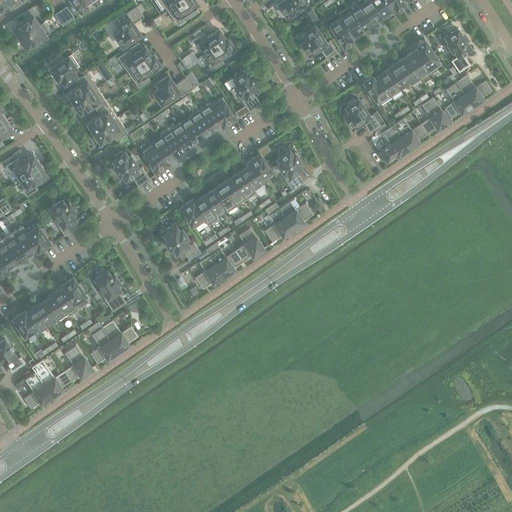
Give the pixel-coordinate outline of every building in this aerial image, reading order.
[(0,0),(0,8),(7,4),(11,9),(21,2),(20,0),(0,0)] [(160,0),(167,9),(180,0),(160,0)] [(195,0),(180,0),(167,9),(177,24),(189,17),(186,12),(192,8),(192,7),(197,3),(195,0)] [(279,5),(280,6),(278,7),(282,13),(284,12),(285,13),(285,12),(286,15),(292,11),(293,12),(301,7),(300,5),(306,1),(305,0),(282,0),(278,3),(280,5),(279,5)] [(363,27),(372,21),(358,0),(355,0),(348,5),(363,27)] [(358,0),(372,21),(382,15),(372,0),(358,0)] [(372,0),(382,15),(391,8),(385,0),(372,0)] [(404,3),(402,0),(385,0),(391,8),(395,6),(396,8),(404,3)] [(123,45),(140,33),(133,23),(144,15),(141,12),(137,5),(125,13),(128,17),(117,24),(120,29),(115,33),(116,35),(116,36),(114,37),(119,44),(121,42),(121,43),(123,45)] [(348,5),(339,11),(354,34),(363,27),(348,5)] [(13,27),(16,32),(15,33),(19,38),(43,21),(39,24),(33,15),(37,12),(33,6),(22,14),(26,19),(13,27)] [(73,17),(66,6),(61,10),(68,20),(73,17)] [(55,13),(62,24),(68,20),(61,10),(55,13)] [(352,38),(350,36),(354,34),(339,11),(338,12),(341,16),(330,23),(344,44),(352,38)] [(153,19),(148,22),(153,28),(158,25),(153,19)] [(26,47),(50,31),(43,21),(19,38),(22,43),(23,43),(26,47)] [(301,42),(309,54),(319,47),(326,58),(337,51),(329,40),(326,42),(315,25),(313,26),(312,26),(312,27),(310,25),(304,29),(305,31),(305,32),(303,33),(306,39),(301,42)] [(453,50),(454,49),(458,55),(451,60),(459,71),(470,64),(463,53),(471,47),(457,28),(455,29),(454,29),(453,27),(446,32),(448,34),(447,34),(445,36),(449,41),(447,42),(453,50)] [(195,45),(197,44),(204,53),(227,37),(225,38),(219,29),(213,32),(206,36),(203,31),(201,33),(195,37),(191,39),(195,45)] [(227,52),(234,47),(227,37),(204,53),(210,63),(208,64),(212,70),(224,62),(221,57),(227,53),(227,52)] [(417,45),(418,47),(415,49),(430,71),(441,64),(425,39),(417,45)] [(129,48),(117,56),(128,72),(153,54),(151,55),(145,46),(139,49),(132,53),(129,48)] [(420,78),(430,71),(415,49),(405,56),(420,78)] [(52,70),(51,70),(52,71),(56,76),(55,76),(56,77),(58,79),(61,77),(65,83),(77,75),(73,69),(79,65),(71,53),(65,58),(63,55),(54,60),(56,63),(50,67),(52,70)] [(153,69),(160,64),(153,54),(128,72),(138,87),(150,79),(147,74),(153,70),(153,69)] [(411,84),(420,78),(405,56),(396,62),(411,84)] [(410,85),(411,84),(396,62),(386,68),(400,89),(409,83),(410,85)] [(391,95),(400,89),(386,68),(377,75),(391,95)] [(260,103),(253,92),(258,89),(254,83),(257,82),(251,73),(249,75),(245,70),(243,71),(242,69),(234,74),(235,77),(233,78),(237,83),(235,85),(240,93),(243,91),(246,96),(242,99),(249,110),(260,103)] [(70,98),(71,98),(74,102),(97,87),(87,71),(75,79),(79,85),(78,85),(74,88),(67,93),(70,97),(69,97),(70,98)] [(466,73),(457,80),(456,80),(472,104),(482,97),(482,96),(492,89),(485,79),(475,86),(466,73)] [(155,94),(156,94),(154,96),(158,102),(160,101),(161,101),(162,103),(179,92),(181,95),(190,89),(192,88),(185,77),(175,84),(168,75),(156,82),(160,88),(154,91),(155,94)] [(211,85),(215,82),(211,75),(207,78),(211,85)] [(389,93),(390,95),(391,95),(377,75),(373,77),(372,75),(364,80),(378,101),(389,93)] [(461,111),(472,104),(456,80),(453,82),(445,87),(454,100),(444,107),(451,117),(461,110),(461,111)] [(96,109),(107,102),(97,87),(74,102),(77,107),(76,107),(77,108),(80,112),(88,108),(92,105),(92,104),(96,109)] [(182,103),(188,98),(186,95),(179,99),(182,103)] [(432,96),(422,103),(430,116),(421,122),(428,133),(437,126),(438,127),(449,120),(432,96)] [(211,104),(209,101),(208,102),(224,125),(235,117),(222,97),(211,104)] [(376,110),(373,113),(369,115),(358,98),(356,99),(355,100),(354,98),(347,102),(349,104),(348,105),(346,106),(350,112),(345,115),(353,127),(362,121),(370,131),(374,128),(384,121),(376,110)] [(90,128),(91,128),(94,132),(117,116),(107,102),(96,109),(99,114),(99,115),(98,114),(94,117),(94,118),(87,122),(90,127),(89,127),(90,128)] [(224,125),(208,102),(199,108),(213,128),(222,122),(223,125),(224,125)] [(163,116),(170,111),(167,108),(160,112),(163,116)] [(213,128),(199,108),(189,114),(203,135),(213,128)] [(154,117),(156,120),(163,116),(160,112),(154,117)] [(180,121),(194,141),(203,135),(189,114),(189,115),(190,117),(182,122),(181,120),(180,121)] [(116,139),(128,132),(126,129),(117,116),(94,132),(97,137),(96,137),(97,138),(98,138),(101,142),(108,137),(108,138),(112,135),(112,134),(116,139)] [(421,122),(411,129),(403,116),(392,123),(408,147),(419,140),(418,139),(428,133),(421,122)] [(9,124),(10,124),(6,118),(0,122),(0,144),(3,143),(0,138),(0,136),(12,129),(9,124)] [(144,129),(151,124),(148,120),(142,125),(144,129)] [(174,125),(172,123),(169,125),(184,147),(194,141),(180,121),(174,125)] [(384,121),(374,128),(377,133),(382,130),(390,143),(380,150),(387,160),(397,153),(398,154),(408,147),(392,123),(387,126),(384,121)] [(135,130),(137,133),(144,129),(142,125),(135,130)] [(184,147),(169,125),(160,132),(175,154),(184,147)] [(159,132),(162,136),(153,142),(167,163),(168,163),(166,160),(175,154),(160,132),(159,132)] [(142,150),(156,171),(167,163),(153,142),(153,143),(142,150)] [(289,148),(287,150),(286,147),(277,153),(279,155),(277,156),(281,162),(278,163),(284,172),(286,170),(289,175),(285,178),(293,189),(303,181),(296,171),(302,167),(298,162),(300,160),(295,152),(292,154),(289,148)] [(149,178),(141,166),(137,169),(134,165),(136,163),(131,155),(128,156),(125,151),(123,152),(121,150),(113,155),(115,158),(113,159),(117,164),(114,166),(120,174),(122,173),(126,178),(131,174),(138,185),(149,178)] [(273,173),(260,153),(248,161),(262,182),(263,181),(262,181),(273,173)] [(13,154),(4,160),(7,164),(16,158),(13,154)] [(10,171),(12,170),(18,179),(41,164),(37,158),(36,159),(33,154),(20,163),(17,158),(16,158),(7,164),(6,165),(10,171)] [(248,161),(250,164),(241,170),(256,192),(253,188),(262,182),(248,161)] [(43,170),(44,169),(41,164),(18,179),(24,188),(22,189),(26,195),(37,188),(34,183),(46,174),(43,170)] [(256,192),(241,170),(231,176),(246,199),(256,192)] [(246,199),(231,176),(222,183),(237,205),(246,199)] [(237,205),(222,183),(212,189),(227,211),(237,205)] [(227,211),(212,189),(203,195),(218,218),(218,217),(216,213),(224,208),(227,212),(227,211)] [(194,201),(192,199),(191,199),(208,224),(218,218),(203,195),(194,201)] [(0,199),(0,214),(11,208),(4,197),(0,199)] [(13,209),(20,204),(16,199),(9,204),(13,209)] [(64,234),(77,226),(74,220),(75,219),(71,212),(74,210),(69,202),(67,204),(66,202),(65,203),(62,199),(50,207),(54,213),(57,217),(54,219),(64,234)] [(205,220),(208,224),(191,199),(180,207),(194,227),(205,220)] [(295,208),(290,200),(279,207),(293,228),(304,221),(303,220),(313,213),(305,202),(295,208)] [(282,234),(283,235),(293,228),(279,207),(275,201),(265,208),(274,223),(264,229),(272,241),(282,234)] [(26,229),(22,225),(39,250),(40,249),(40,250),(41,249),(48,244),(49,244),(49,243),(50,242),(46,236),(48,234),(43,226),(40,228),(37,222),(26,229)] [(179,230),(176,225),(174,226),(172,224),(164,229),(166,232),(164,233),(168,238),(165,240),(171,248),(173,246),(177,252),(182,248),(189,258),(200,251),(192,240),(188,243),(185,238),(187,237),(182,228),(179,230)] [(39,250),(22,225),(12,231),(28,255),(34,251),(33,250),(36,247),(38,250),(39,250)] [(224,227),(217,232),(220,235),(227,231),(224,227)] [(239,234),(245,243),(235,249),(243,260),(252,254),(253,255),(264,248),(250,227),(239,234)] [(28,255),(12,231),(3,238),(18,260),(22,257),(23,258),(28,255)] [(206,245),(212,240),(210,237),(203,241),(206,245)] [(18,260),(3,238),(0,239),(0,253),(9,268),(15,264),(14,263),(18,260)] [(234,268),(233,267),(243,260),(235,249),(226,255),(216,241),(205,248),(209,254),(210,254),(224,275),(234,268)] [(0,273),(1,275),(2,275),(0,272),(0,271),(3,270),(4,271),(9,268),(0,253),(0,273)] [(213,282),(224,275),(210,254),(209,254),(199,261),(205,270),(195,276),(203,288),(213,281),(213,282)] [(114,273),(112,274),(111,273),(110,274),(107,269),(105,270),(103,268),(95,274),(96,276),(95,277),(99,284),(102,288),(99,290),(113,310),(126,302),(118,290),(120,289),(116,283),(119,281),(114,273)] [(62,283),(63,283),(62,284),(79,309),(78,308),(89,300),(83,291),(85,289),(80,281),(78,283),(73,276),(72,277),(71,277),(71,278),(64,283),(63,282),(62,283)] [(60,290),(59,288),(53,292),(69,315),(79,309),(62,284),(61,284),(63,287),(60,290)] [(195,287),(190,290),(194,295),(199,292),(195,287)] [(48,295),(49,297),(45,300),(58,319),(67,313),(69,316),(69,315),(53,292),(48,295)] [(41,302),(40,301),(34,305),(48,325),(58,319),(45,300),(41,302)] [(27,312),(25,309),(24,309),(39,331),(48,325),(34,305),(29,308),(30,310),(27,312)] [(26,337),(37,330),(38,332),(39,331),(24,309),(23,310),(23,309),(22,310),(22,311),(15,315),(14,315),(13,316),(14,316),(13,317),(17,324),(14,325),(20,333),(22,332),(26,337)] [(112,319),(102,326),(118,350),(128,343),(128,342),(138,335),(131,325),(121,331),(112,319)] [(91,359),(94,364),(107,356),(108,357),(118,350),(102,326),(98,320),(88,327),(100,346),(90,353),(93,358),(91,359)] [(18,358),(12,349),(9,345),(5,338),(0,341),(0,361),(2,360),(6,366),(8,365),(12,371),(25,362),(21,356),(18,358)] [(76,344),(65,351),(73,364),(64,370),(71,380),(80,374),(81,375),(92,367),(91,366),(94,364),(91,359),(89,360),(85,354),(83,355),(76,344)] [(42,358),(36,362),(32,365),(31,365),(35,371),(51,395),(62,387),(61,387),(71,380),(64,370),(54,376),(42,358)] [(41,402),(51,395),(35,371),(25,378),(34,391),(24,397),(31,407),(40,401),(41,402)]
